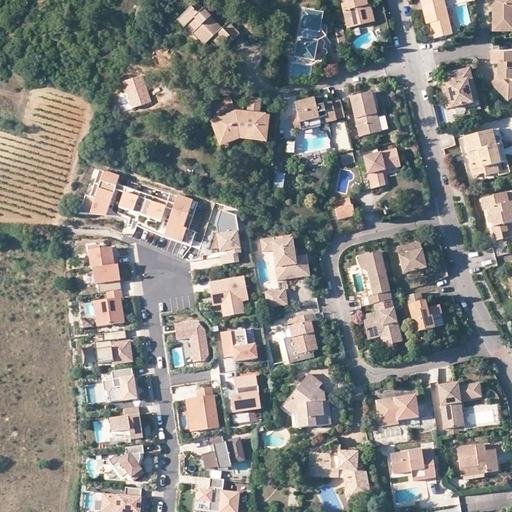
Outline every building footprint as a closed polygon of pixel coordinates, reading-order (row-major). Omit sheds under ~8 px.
[(367,7),(370,6),(367,0),(341,0),(349,29),(371,24),(367,7)] [(444,0),(428,0),(423,1),(430,32),(433,32),(435,40),(453,36),(444,0)] [(501,22),(501,32),(511,31),(511,0),(493,0),(494,22),(501,22)] [(198,2),(179,19),(186,27),(188,25),(194,32),(192,34),(204,47),(212,39),(219,47),(230,37),(233,41),(240,34),(229,22),(223,29),(198,2)] [(372,6),(370,6),(367,7),(371,24),(376,22),(372,6)] [(320,12),(304,9),(300,29),(303,29),(301,37),(299,37),(295,57),(321,62),(323,55),(325,55),(326,50),(324,49),(325,42),(315,40),(316,32),(319,32),(323,15),(320,12)] [(344,30),(337,31),(342,52),(349,49),(344,30)] [(497,64),(498,69),(497,79),(494,79),(490,85),(500,94),(506,89),(511,94),(511,53),(491,53),(491,64),(497,64)] [(446,85),(451,108),(473,103),(468,80),(472,79),(470,68),(443,75),(446,85)] [(478,102),(472,79),(468,80),(473,103),(478,102)] [(446,110),(451,108),(446,85),(440,87),(446,110)] [(508,101),(511,97),(511,94),(506,89),(500,94),(508,101)] [(361,139),(383,133),(373,94),(351,99),(361,139)] [(326,117),(328,123),(345,118),(340,100),(317,106),(315,98),(295,103),(298,115),(289,117),(293,132),(302,130),(300,123),(326,117)] [(243,137),(266,140),(269,118),(262,117),(264,102),(252,101),(251,109),(251,116),(239,114),(237,108),(233,99),(208,109),(210,112),(214,124),(218,123),(225,144),(243,137)] [(302,130),(328,123),(326,117),(300,123),(302,130)] [(218,123),(214,124),(223,148),(243,141),(269,144),(272,118),(269,118),(266,140),(243,137),(225,144),(218,123)] [(499,129),(464,137),(473,176),(485,173),(485,176),(499,173),(497,164),(501,163),(496,144),(503,143),(499,129)] [(387,169),(401,166),(398,152),(365,159),(372,191),(388,188),(384,173),(388,173),(387,169)] [(345,166),(355,163),(353,155),(343,158),(345,166)] [(108,217),(117,191),(118,186),(121,178),(100,171),(92,198),(87,197),(81,215),(108,217)] [(284,175),(274,174),(273,189),(282,190),(284,175)] [(118,186),(117,191),(125,194),(127,189),(118,186)] [(167,208),(169,203),(127,189),(125,194),(121,209),(162,223),(167,208)] [(494,197),(481,200),(483,209),(488,208),(492,227),(491,227),(494,241),(503,239),(502,232),(511,229),(511,192),(511,191),(494,195),(494,197)] [(178,197),(176,205),(174,210),(165,238),(192,247),(194,242),(197,233),(190,231),(199,203),(178,197)] [(349,198),(334,201),(338,220),(356,216),(353,204),(350,205),(349,198)] [(236,216),(221,211),(216,225),(218,234),(217,235),(219,252),(225,251),(226,255),(220,256),(221,265),(238,262),(237,254),(241,253),(236,216)] [(288,266),(290,279),(310,276),(307,255),(294,257),(294,256),(293,248),(292,236),(282,238),(283,241),(275,241),(275,239),(261,240),(262,252),(274,251),(276,268),(288,266)] [(420,242),(397,247),(404,273),(426,268),(420,242)] [(121,291),(116,258),(113,258),(111,249),(99,250),(99,246),(87,248),(91,271),(92,271),(94,286),(97,285),(99,294),(106,293),(121,291)] [(370,304),(373,303),(392,299),(381,252),(359,257),(361,268),(368,272),(374,295),(368,296),(370,304)] [(278,281),(290,279),(288,266),(276,268),(278,281)] [(240,301),(246,300),(242,279),(210,285),(212,298),(223,296),(226,314),(240,311),(238,301),(240,301)] [(284,290),(266,293),(268,308),(287,305),(284,290)] [(122,299),(121,291),(106,293),(107,301),(94,303),(98,328),(123,324),(120,299),(122,299)] [(420,292),(406,296),(415,333),(444,326),(439,305),(425,309),(420,292)] [(243,313),(240,301),(238,301),(240,311),(226,314),(223,296),(212,298),(214,306),(222,304),(224,316),(243,313)] [(383,334),(386,345),(402,342),(392,299),(373,303),(375,313),(362,316),(367,337),(383,334)] [(311,321),(314,321),(312,314),(295,318),(296,325),(289,326),(291,337),(295,355),(312,351),(318,350),(311,321)] [(196,322),(174,326),(177,340),(188,339),(191,363),(204,361),(208,356),(204,331),(196,322)] [(244,329),(220,333),(224,358),(233,357),(234,362),(257,358),(255,345),(247,346),(244,329)] [(126,339),(125,331),(102,335),(103,342),(95,344),(98,364),(113,362),(113,364),(132,362),(129,342),(116,344),(115,341),(126,339)] [(382,346),(386,345),(383,334),(367,337),(368,340),(380,338),(382,346)] [(314,358),(312,351),(295,355),(291,337),(284,339),(289,363),(314,358)] [(94,349),(85,351),(87,365),(96,363),(94,349)] [(132,378),(131,369),(112,372),(113,380),(103,382),(106,404),(136,399),(133,377),(132,378)] [(327,409),(325,401),(325,393),(318,388),(322,384),(309,373),(289,399),(301,408),(296,414),(299,428),(332,425),(330,409),(327,409)] [(234,413),(260,409),(258,394),(259,394),(258,385),(257,385),(255,376),(235,379),(236,389),(237,388),(239,388),(240,396),(238,396),(231,397),(234,413)] [(456,406),(463,405),(462,401),(483,399),(481,385),(460,388),(460,385),(440,388),(446,431),(460,429),(456,406)] [(212,395),(211,388),(197,390),(198,398),(186,400),(190,423),(199,422),(200,431),(219,428),(214,395),(212,395)] [(381,426),(399,423),(420,420),(417,396),(377,403),(381,426)] [(295,429),(299,428),(296,414),(301,408),(289,399),(282,407),(294,416),(295,429)] [(466,428),(463,405),(456,406),(460,429),(466,428)] [(112,432),(129,430),(130,436),(131,439),(143,438),(139,407),(124,409),(125,417),(110,420),(112,432)] [(224,444),(223,437),(207,440),(209,447),(212,447),(214,453),(201,455),(203,469),(216,467),(216,471),(230,469),(229,462),(232,461),(232,464),(242,462),(239,441),(224,444)] [(144,454),(143,445),(125,448),(127,456),(114,457),(109,461),(123,478),(128,473),(134,481),(145,473),(141,468),(139,465),(141,458),(140,454),(143,454),(144,454)] [(487,467),(489,475),(500,473),(497,451),(487,453),(487,446),(459,450),(462,471),(487,467)] [(413,473),(436,469),(433,449),(392,456),(395,476),(413,473)] [(351,488),(347,489),(350,501),(371,498),(367,473),(358,472),(359,455),(341,454),(341,457),(314,456),(313,472),(340,474),(340,472),(344,472),(350,472),(351,480),(350,480),(351,488)] [(463,479),(489,475),(487,467),(462,471),(463,479)] [(438,480),(436,469),(413,473),(414,483),(438,480)] [(222,492),(224,479),(210,478),(209,487),(214,488),(214,491),(200,490),(199,500),(210,501),(209,511),(222,511),(235,511),(237,493),(222,492)] [(113,511),(139,511),(142,489),(126,487),(125,496),(104,494),(102,511),(113,511)]
